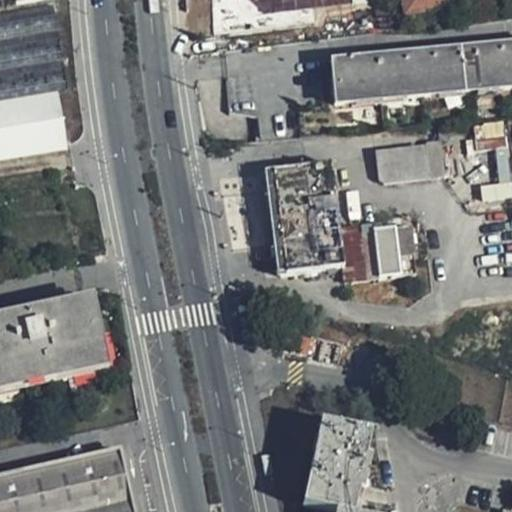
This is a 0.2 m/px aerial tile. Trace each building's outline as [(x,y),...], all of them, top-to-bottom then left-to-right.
[(213,29),(357,9),(355,0),(192,0),(193,5),(209,3),(213,29)] [(451,8),(450,1),(455,0),(405,0),(407,14),(451,8)] [(0,162),(73,152),(61,92),(69,93),(54,10),(0,16),(0,162)] [(511,45),(330,63),(334,105),(511,88),(511,45)] [(378,183),(445,179),(442,143),(376,147),(378,183)] [(335,160),(266,166),(276,276),(343,270),(344,283),(404,277),(402,256),(416,254),(413,222),(341,229),(335,160)] [(0,389),(101,367),(88,308),(40,318),(38,308),(26,314),(28,321),(0,327),(0,389)] [(288,337),(285,353),(308,358),(310,347),(311,343),(288,337)] [(310,347),(308,358),(339,366),(341,354),(310,347)] [(324,423),(307,501),(339,509),(338,511),(358,511),(374,433),(324,423)] [(142,511),(129,452),(0,480),(0,511),(142,511)]
